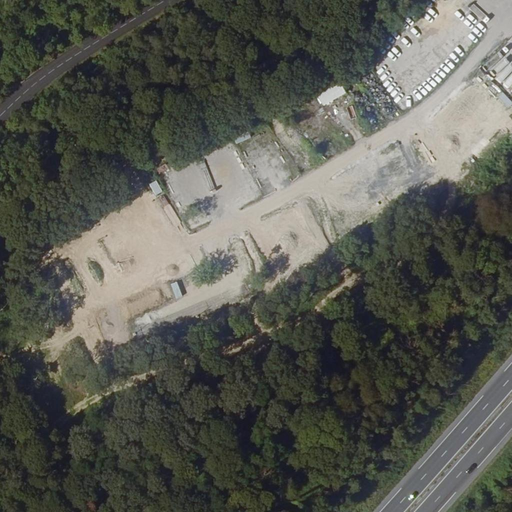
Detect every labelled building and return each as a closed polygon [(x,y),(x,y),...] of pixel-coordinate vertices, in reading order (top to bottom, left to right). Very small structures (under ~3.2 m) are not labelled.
[(508,63),(503,65),(506,77),(511,75),(508,63)] [(480,70),(474,76),(485,86),(490,80),(480,70)] [(322,104),(346,93),(339,78),(315,89),(322,104)] [(345,85),(355,98),(360,95),(351,81),(345,85)] [(378,126),(384,121),(362,97),(356,102),(378,126)] [(471,119),(486,137),(511,115),(497,97),(471,119)] [(304,124),(312,121),(308,112),(300,115),(304,124)] [(488,134),(483,136),(489,149),(494,146),(488,134)] [(480,140),(455,156),(464,169),(488,153),(480,140)] [(417,145),(414,146),(427,169),(439,162),(431,147),(421,153),(417,145)] [(346,168),(351,176),(375,162),(370,154),(346,168)] [(403,166),(397,171),(406,183),(413,179),(403,166)] [(401,189),(406,200),(428,189),(423,178),(401,189)] [(315,190),(294,201),(302,215),(322,204),(315,190)] [(136,213),(149,201),(141,193),(129,205),(136,213)] [(292,255),(288,260),(298,270),(303,265),(292,255)] [(260,280),(266,290),(284,279),(277,270),(260,280)]
